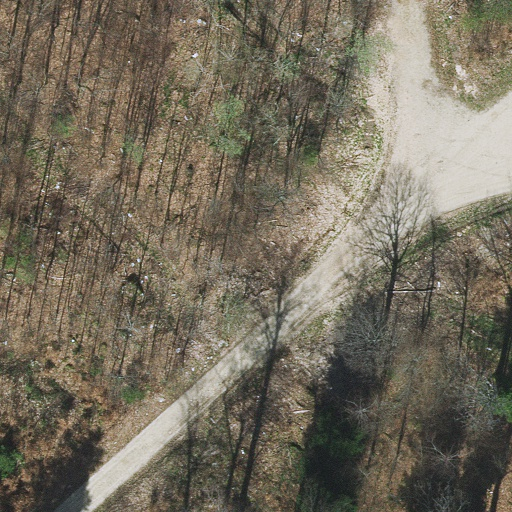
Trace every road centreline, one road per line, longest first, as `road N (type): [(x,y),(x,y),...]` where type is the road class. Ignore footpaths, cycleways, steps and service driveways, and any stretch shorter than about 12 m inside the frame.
road 1 (track): [(76,511),(441,189)]
road 2 (track): [(441,189),(412,57),(413,0)]
